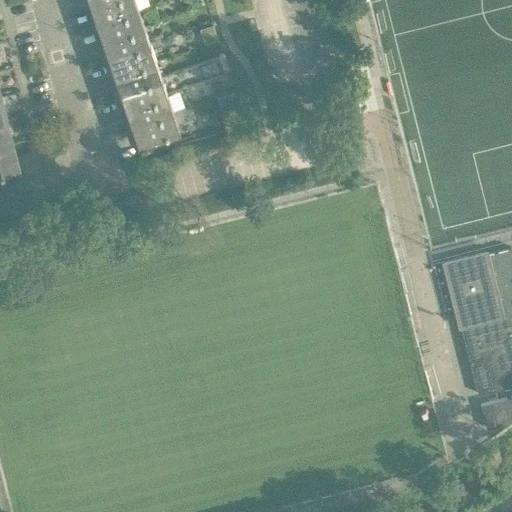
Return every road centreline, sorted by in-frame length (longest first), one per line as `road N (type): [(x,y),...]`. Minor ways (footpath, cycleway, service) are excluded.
road 1 (residential): [(88,188),(351,127)]
road 2 (residential): [(88,188),(43,0)]
